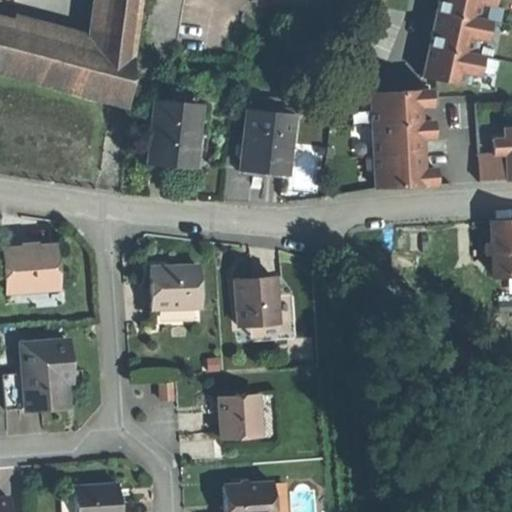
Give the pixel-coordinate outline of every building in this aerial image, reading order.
[(138,0),(101,0),(99,19),(136,24),(138,0)] [(175,53),(183,0),(150,0),(143,48),(175,53)] [(436,0),(432,27),(426,53),(421,80),(468,89),(470,76),(477,78),(480,58),(474,57),(477,41),(484,43),(488,23),(481,22),(485,6),(491,8),(492,0),(436,0)] [(136,24),(99,19),(96,46),(132,55),(136,24)] [(96,46),(0,21),(0,73),(127,106),(132,55),(96,46)] [(429,92),(359,96),(359,110),(368,110),(369,127),(360,127),(361,142),(370,141),(371,159),(363,159),(363,173),(372,173),(373,191),(434,187),(434,179),(433,171),(421,171),(420,147),(419,140),(431,140),(430,123),(418,124),(418,116),(417,109),(429,108),(429,92)] [(198,107),(153,103),(147,163),(168,165),(192,168),(198,107)] [(276,116),(245,113),(240,169),(263,172),(285,174),(290,117),(288,117),(289,111),(277,109),(276,116)] [(477,180),(511,178),(511,123),(488,124),(489,152),(476,152),(477,180)] [(511,223),(492,225),(494,279),(511,277),(511,223)] [(426,231),(393,231),(389,268),(418,294),(426,231)] [(21,251),(4,252),(6,293),(36,292),(36,290),(55,289),(53,249),(37,250),(37,254),(29,255),(22,255),(21,251)] [(455,269),(437,265),(431,292),(449,296),(455,269)] [(471,273),(455,269),(449,296),(462,299),(458,316),(483,322),(493,277),(471,273)] [(199,274),(150,276),(151,297),(151,316),(200,315),(199,274)] [(254,281),(236,282),(238,328),(279,327),(277,280),(254,281)] [(67,346),(20,349),(26,415),(49,413),(66,411),(64,392),(63,383),(70,382),(67,346)] [(171,389),(162,389),(163,405),(172,404),(171,389)] [(261,400),(221,402),(222,423),(223,443),(263,441),(261,400)] [(274,487),(274,498),(286,498),(286,486),(274,487)] [(118,487),(73,489),(74,511),(118,511),(119,511),(118,487)] [(274,487),(225,489),(226,508),(226,511),(274,511),(274,498),(274,487)] [(274,498),(274,511),(286,511),(286,498),(274,498)] [(0,502),(0,511),(9,511),(9,502),(0,502)]
